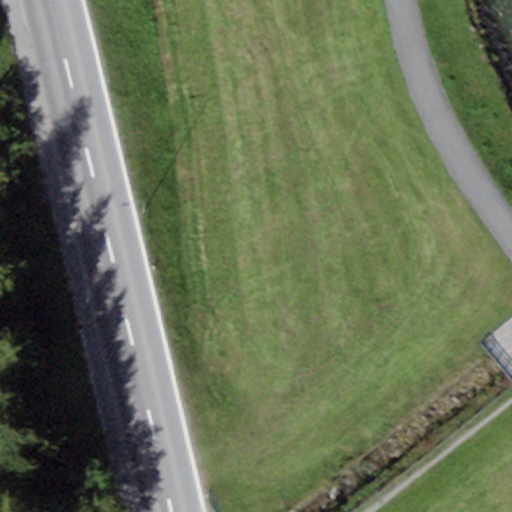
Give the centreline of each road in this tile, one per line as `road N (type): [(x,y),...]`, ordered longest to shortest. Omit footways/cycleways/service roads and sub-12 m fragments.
road 1 (secondary): [(52,0),(172,511)]
road 2 (track): [(401,0),(413,72),(453,154),(511,232)]
